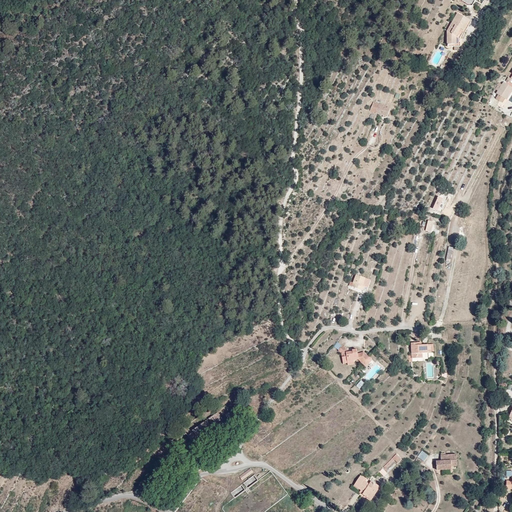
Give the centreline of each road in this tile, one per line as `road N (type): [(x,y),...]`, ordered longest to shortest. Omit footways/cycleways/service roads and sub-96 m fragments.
road 1 (residential): [(304,354),(285,332),(278,279),(280,225),(295,173),(296,0)]
road 2 (track): [(496,511),(494,343),(506,268),(500,213),(511,163)]
road 3 (track): [(279,268),(356,154),(381,142),(380,130)]
road 4 (residential): [(208,471),(195,475),(177,503),(119,496),(60,511)]
road 5 (residential): [(304,354),(330,327),(432,331)]
road 6 (residential): [(236,452),(304,354)]
